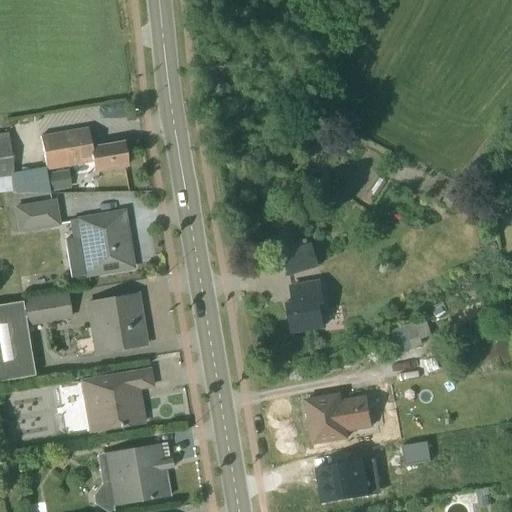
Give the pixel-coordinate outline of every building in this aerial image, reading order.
[(90,164),(91,173),(125,168),(121,144),(90,149),(87,130),(39,138),(44,172),(90,164)] [(0,193),(11,192),(12,195),(32,192),(29,171),(12,173),(7,135),(0,136),(0,193)] [(69,173),(45,176),(48,193),(71,190),(69,173)] [(376,199),(385,184),(377,179),(367,194),(376,199)] [(56,204),(15,210),(18,233),(59,228),(56,204)] [(122,214),(67,222),(70,240),(63,241),(69,280),(130,270),(122,214)] [(312,246),(282,255),(289,276),(318,267),(312,246)] [(293,305),(288,306),(293,334),(324,329),(321,314),(326,314),(321,283),(290,288),(293,305)] [(136,295),(83,303),(91,355),(144,347),(136,295)] [(67,297),(0,307),(0,383),(32,378),(24,328),(71,321),(67,297)] [(426,321),(391,332),(398,354),(421,347),(420,341),(431,338),(426,321)] [(511,342),(510,331),(477,336),(484,374),(511,369),(511,342)] [(146,372),(79,383),(87,435),(140,426),(135,394),(149,391),(146,372)] [(341,395),(306,401),(314,447),(348,440),(347,434),(372,430),(366,398),(342,402),(341,395)] [(163,444),(103,455),(112,507),(160,499),(156,473),(168,471),(163,444)] [(490,507),(488,490),(475,491),(478,509),(490,507)]
